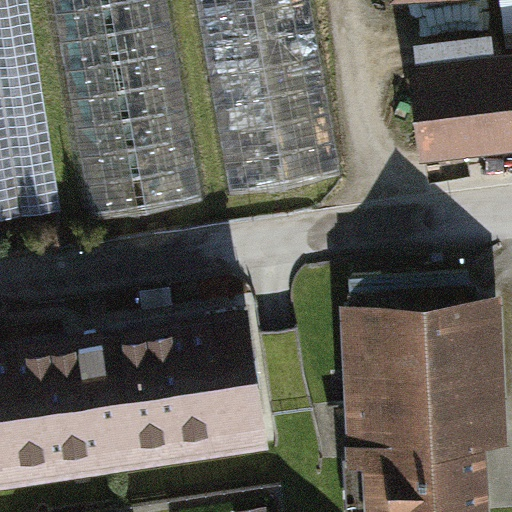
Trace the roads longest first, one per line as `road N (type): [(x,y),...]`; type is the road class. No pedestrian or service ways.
road 1 (track): [(0,287),(511,220)]
road 2 (unknown): [(360,0),(405,233)]
